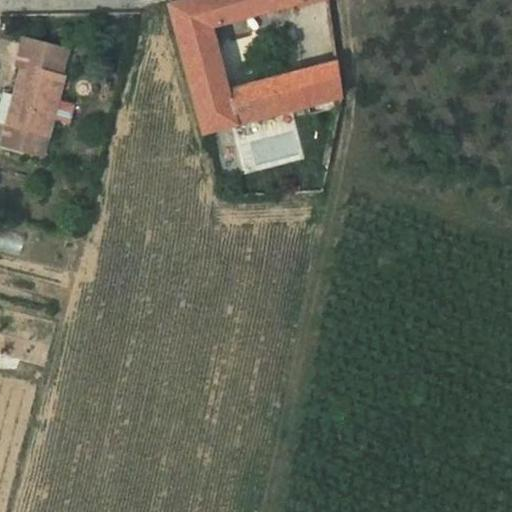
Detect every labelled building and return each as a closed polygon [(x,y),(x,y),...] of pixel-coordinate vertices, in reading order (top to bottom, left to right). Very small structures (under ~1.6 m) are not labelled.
[(176,0),(169,2),(182,52),(213,43),(209,28),(301,1),(300,0),(176,0)] [(58,74),(65,48),(19,34),(12,60),(20,62),(0,131),(0,142),(30,151),(54,72),(58,74)] [(182,52),(189,78),(219,67),(213,43),(182,52)] [(335,62),(302,70),(310,107),(342,100),(335,62)] [(203,135),(310,107),(302,70),(224,90),(219,67),(189,78),(203,135)]
